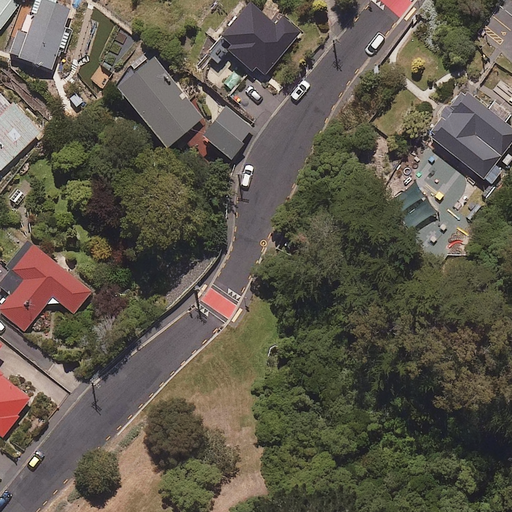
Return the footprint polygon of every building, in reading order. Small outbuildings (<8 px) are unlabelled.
[(71,9),(51,0),(30,0),(7,55),(51,74),(71,30),(63,26),(71,9)] [(221,61),(228,53),(262,81),(301,33),(282,18),(274,27),(257,13),(247,5),(198,65),(204,70),(215,56),(221,61)] [(203,119),(153,60),(116,92),(166,150),(203,119)] [(487,111),(462,92),(427,139),(492,186),(504,170),(502,168),(511,154),(511,153),(508,150),(511,144),(511,127),(506,124),(511,116),(511,114),(494,101),(487,111)] [(38,129),(0,99),(0,195),(32,155),(23,148),(38,129)] [(254,131),(225,109),(202,139),(231,161),(254,131)] [(430,150),(416,138),(405,152),(420,163),(430,150)] [(6,265),(13,270),(0,287),(0,293),(7,299),(0,308),(0,312),(25,332),(51,298),(74,315),(90,293),(43,256),(24,242),(6,265)] [(0,350),(1,349),(0,347),(0,436),(2,438),(31,400),(0,376),(0,350)]
